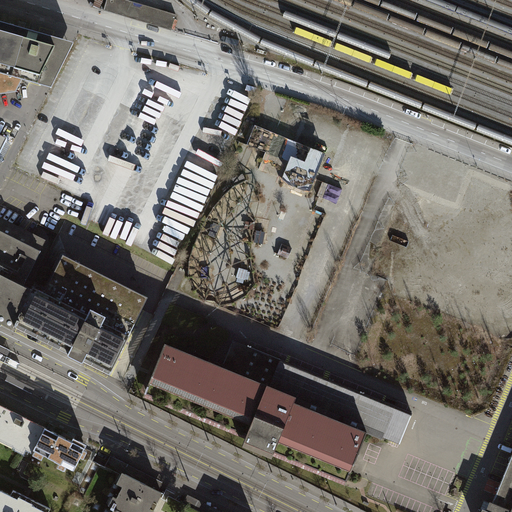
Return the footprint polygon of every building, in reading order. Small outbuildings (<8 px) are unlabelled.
[(106,0),(103,11),(127,18),(131,5),(163,15),(164,11),(126,0),(106,0)] [(176,15),(164,11),(163,15),(131,5),(127,18),(171,30),(176,15)] [(0,94),(16,92),(22,80),(51,88),(74,43),(35,32),(0,22),(0,94)] [(267,157),(274,139),(256,132),(249,150),(267,157)] [(0,151),(0,164),(12,141),(7,138),(0,151)] [(312,194),(327,162),(281,139),(273,155),(287,162),(286,165),(299,171),(293,184),(312,194)] [(285,245),(310,253),(322,218),(297,209),(285,245)] [(1,218),(0,220),(0,230),(40,251),(46,240),(1,218)] [(171,222),(159,261),(178,267),(190,228),(171,222)] [(0,320),(13,327),(14,325),(31,290),(23,286),(40,251),(0,230),(0,320)] [(33,287),(31,290),(14,325),(17,326),(18,324),(70,350),(68,353),(69,353),(68,354),(71,356),(80,360),(82,361),(83,360),(85,357),(111,370),(148,297),(63,255),(44,292),(33,287)] [(222,367),(237,373),(248,346),(233,340),(222,367)] [(11,350),(0,344),(0,351),(8,356),(11,350)] [(272,456),(274,452),(347,482),(367,433),(382,439),(383,437),(400,443),(412,413),(248,346),(237,373),(222,367),(165,344),(145,393),(246,435),(242,444),(254,449),(256,446),(261,448),(260,452),(272,456)] [(8,375),(5,381),(32,394),(35,388),(8,375)] [(0,436),(32,453),(33,450),(45,427),(21,415),(0,404),(0,436)] [(73,437),(72,441),(45,427),(33,450),(74,470),(87,444),(73,437)] [(511,511),(511,454),(492,503),(491,503),(487,511),(484,511),(483,511),(511,511)] [(126,474),(159,491),(163,482),(110,456),(105,467),(124,477),(126,474)] [(112,507),(118,510),(122,511),(151,511),(153,510),(150,509),(154,499),(157,501),(162,492),(159,491),(126,474),(124,477),(120,485),(123,486),(112,507)] [(0,511),(48,511),(50,508),(13,490),(10,495),(1,490),(0,491),(0,511)] [(183,503),(200,511),(223,511),(188,494),(183,503)]
